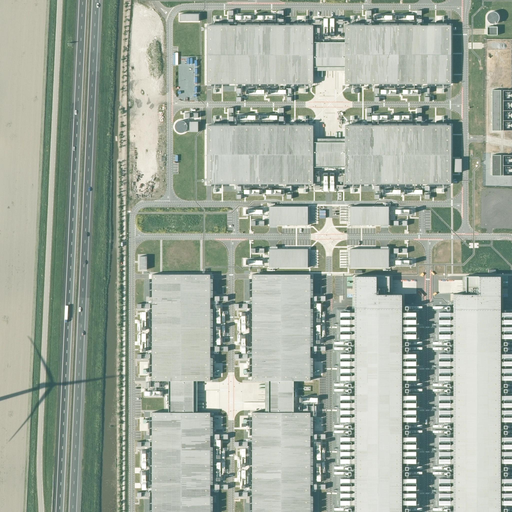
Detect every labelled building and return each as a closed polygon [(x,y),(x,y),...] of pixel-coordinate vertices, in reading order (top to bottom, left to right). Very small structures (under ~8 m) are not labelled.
[(490,9),(481,16),(488,24),(497,18),(490,9)] [(180,21),(199,21),(199,13),(180,13),(180,21)] [(155,31),(155,21),(149,20),(149,30),(144,29),(144,31),(155,31)] [(313,26),(207,26),(207,84),(313,84),(313,70),(345,70),(345,84),(451,84),(451,26),(345,26),(345,42),(313,42),(313,26)] [(482,58),(498,58),(498,47),(498,38),(482,39),(482,46),(484,46),(484,52),(482,52),(482,58)] [(154,63),(143,64),(144,84),(155,84),(154,63)] [(492,90),(492,131),(501,131),(501,90),(492,90)] [(503,131),(511,130),(511,90),(503,90),(503,131)] [(172,120),(171,132),(183,132),(184,120),(172,120)] [(194,120),(186,120),(186,131),(194,131),(194,120)] [(313,126),(207,126),(207,184),(313,184),(313,170),(345,170),(345,184),(451,184),(451,126),(345,126),(345,142),(313,142),(313,126)] [(501,155),(492,155),(492,176),(501,176),(501,155)] [(511,155),(503,155),(503,176),(511,176),(511,155)] [(308,206),(270,206),(270,225),(308,225),(308,206)] [(389,206),(350,206),(350,225),(389,225),(389,206)] [(153,222),(153,213),(146,213),(146,216),(144,216),(144,222),(153,222)] [(308,248),(269,248),(269,267),(308,267),(308,248)] [(389,248),(350,248),(350,267),(389,267),(389,248)] [(152,412),(152,511),(210,511),(210,412),(194,412),(194,381),(210,381),(210,274),(152,274),(152,381),(168,381),(168,412),(152,412)] [(252,381),(269,381),(269,412),(252,412),(252,511),(310,511),(310,412),(293,412),(293,381),(310,381),(310,274),(252,274),(252,381)] [(389,275),(355,275),(354,511),(402,511),(403,293),(389,293),(389,275)] [(466,294),(453,294),(452,511),(500,511),(500,276),(466,276),(466,294)]
